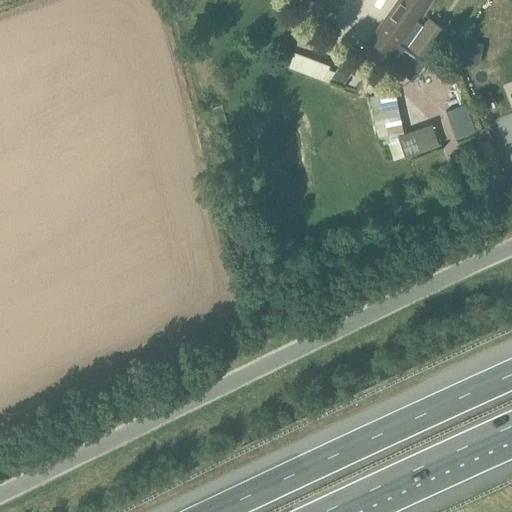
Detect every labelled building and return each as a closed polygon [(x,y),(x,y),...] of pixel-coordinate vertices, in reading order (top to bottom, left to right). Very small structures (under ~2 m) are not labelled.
[(391,57),(432,0),(397,0),(368,41),(391,57)] [(410,48),(423,57),(437,38),(424,28),(410,48)] [(380,145),(405,139),(395,92),(370,97),(380,145)] [(450,140),(469,134),(465,122),(446,128),(450,140)] [(427,137),(398,150),(408,171),(436,157),(427,137)]
